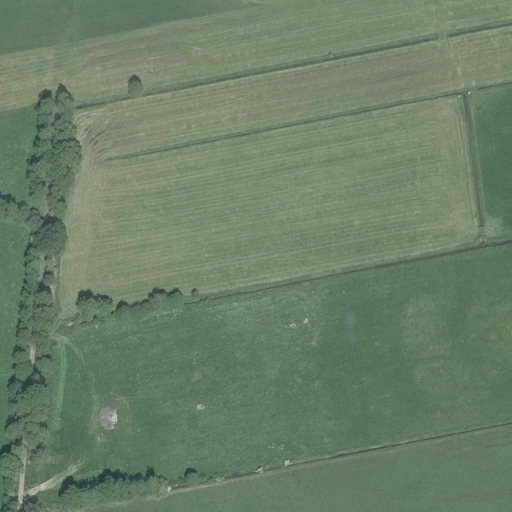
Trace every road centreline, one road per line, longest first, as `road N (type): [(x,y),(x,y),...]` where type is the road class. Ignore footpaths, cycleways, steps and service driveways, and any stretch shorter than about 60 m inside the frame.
road 1 (track): [(33,354),(55,113)]
road 2 (unclassified): [(16,511),(33,354)]
